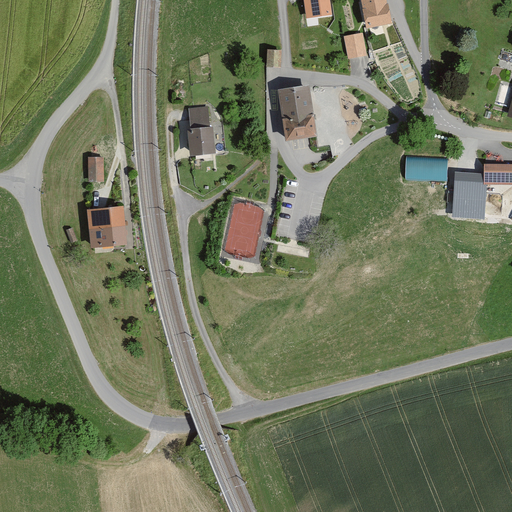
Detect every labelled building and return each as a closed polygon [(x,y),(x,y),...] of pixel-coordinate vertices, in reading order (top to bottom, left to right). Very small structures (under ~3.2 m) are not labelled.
[(303,0),(306,19),(332,15),(330,0),(303,0)] [(364,0),(371,28),(394,23),(389,0),(364,0)] [(363,34),(346,37),(350,59),(367,55),(363,34)] [(284,50),(270,50),(269,66),(283,67),(284,50)] [(313,86),(282,91),(290,142),(321,137),(313,86)] [(209,105),(189,107),(194,157),(218,154),(215,127),(211,128),(209,105)] [(450,157),(408,156),(407,180),(449,182),(450,157)] [(104,157),(89,157),(91,181),(105,181),(104,157)] [(511,165),(487,164),(487,174),(486,186),(511,187),(511,165)] [(484,219),(486,186),(487,174),(455,172),(452,217),(484,219)] [(127,207),(88,211),(92,248),(131,244),(127,207)]
